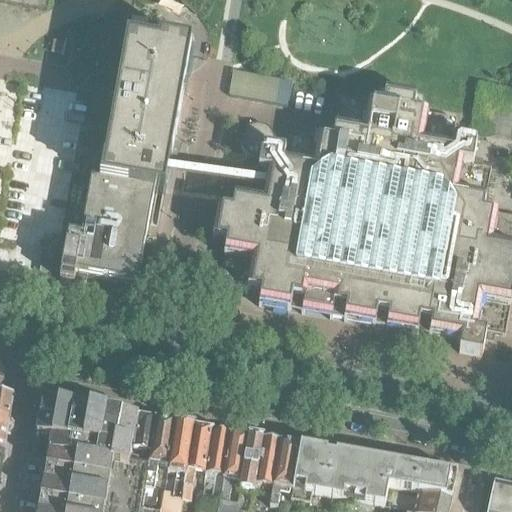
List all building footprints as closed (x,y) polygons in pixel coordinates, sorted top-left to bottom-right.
[(101,185),(154,195),(165,197),(191,54),(127,43),(101,185)] [(56,45),(54,54),(62,55),(64,46),(61,46),(56,45)] [(291,84),(232,73),(228,98),(287,109),(291,84)] [(511,92),(490,88),(480,86),(475,113),(474,117),(471,133),(511,140),(511,92)] [(491,173),(481,171),(472,169),(477,145),(453,141),(454,138),(457,123),(413,115),(415,105),(384,100),(382,109),(340,101),(332,144),(289,136),(286,155),(273,152),(274,140),(274,139),(274,138),(273,136),(272,133),(270,131),(268,129),(265,127),(263,126),(260,126),(257,125),(254,126),(251,127),(248,128),(246,130),(245,131),(244,132),(242,135),(241,137),(241,139),(241,140),(241,143),(241,145),(241,146),(241,148),(243,150),(244,153),(246,155),(249,157),(252,158),(254,159),(257,159),(260,159),(258,174),(239,171),(232,213),(217,211),(212,242),(226,244),(218,287),(261,295),(258,309),(460,345),(458,355),(481,359),(486,335),(504,339),(511,296),(511,220),(483,215),(491,173)] [(86,212),(91,183),(78,181),(73,210),(86,212)] [(154,195),(101,185),(91,183),(81,238),(68,235),(60,283),(74,285),(74,283),(86,285),(87,278),(137,287),(149,226),(154,195)] [(45,242),(39,275),(46,276),(51,277),(57,244),(45,242)] [(0,455),(4,456),(13,397),(13,395),(0,393),(0,455)] [(140,511),(148,468),(131,465),(138,419),(86,409),(43,401),(41,409),(36,437),(51,439),(38,511),(140,511)] [(148,468),(155,422),(138,419),(131,465),(148,468)] [(168,469),(175,425),(155,422),(148,468),(142,506),(140,511),(151,511),(155,491),(158,467),(168,469)] [(181,504),(191,442),(193,429),(191,428),(185,427),(185,428),(177,426),(175,425),(168,469),(167,475),(175,476),(171,501),(164,499),(161,511),(180,511),(182,504),(181,504)] [(212,432),(193,429),(181,504),(182,504),(190,505),(195,475),(205,477),(212,432)] [(230,436),(212,432),(205,477),(222,480),(222,481),(215,480),(212,500),(220,501),(230,436)] [(220,501),(219,506),(217,511),(236,511),(237,506),(228,505),(231,484),(240,485),(241,485),(249,439),(230,436),(220,501)] [(241,485),(240,485),(239,493),(253,496),(262,441),(249,439),(241,485)] [(253,496),(270,499),(271,500),(280,444),(263,441),(262,441),(253,496)] [(271,500),(270,499),(269,510),(276,511),(280,492),(289,493),(297,447),(280,444),(271,500)] [(299,448),(291,493),(290,502),(309,506),(311,496),(383,509),(387,489),(417,494),(451,501),(455,479),(456,477),(299,448)] [(510,511),(511,506),(511,488),(494,485),(488,511),(510,511)] [(417,494),(413,511),(448,511),(449,509),(451,501),(417,494)] [(217,511),(219,506),(200,503),(198,511),(217,511)]
